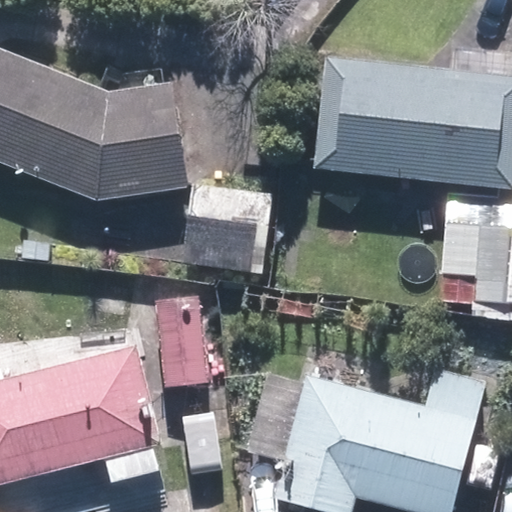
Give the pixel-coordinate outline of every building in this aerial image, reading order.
[(99,100),(0,56),(0,177),(88,214),(180,200),(163,90),(99,100)] [(511,192),(511,78),(315,65),(306,188),(445,197),(442,316),(511,320),(511,193),(511,192)] [(264,187),(186,186),(185,288),(263,288),(264,187)] [(188,296),(143,304),(163,416),(208,408),(188,296)] [(0,511),(113,511),(164,500),(128,345),(73,357),(67,330),(2,345),(0,336),(0,511)] [(420,411),(299,385),(271,511),(348,511),(349,510),(360,511),(489,511),(498,477),(466,470),(481,397),(425,385),(420,411)]
